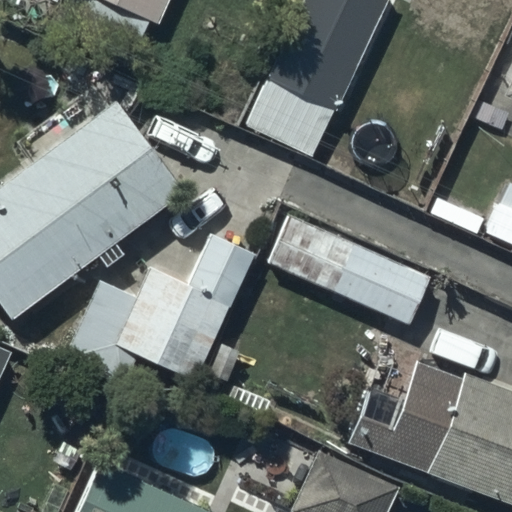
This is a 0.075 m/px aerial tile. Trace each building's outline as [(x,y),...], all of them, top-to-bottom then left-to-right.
[(64,0),(58,13),(132,47),(142,26),(156,33),(171,0),(64,0)] [(294,0),(241,113),(312,146),(381,0),(294,0)] [(511,62),(502,85),(511,88),(511,199),(496,192),(480,227),(511,241),(511,62)] [(27,148),(0,168),(0,297),(8,308),(93,245),(103,258),(121,244),(112,233),(181,183),(114,91),(106,97),(90,76),(14,131),(27,148)] [(253,250),(404,316),(427,263),(352,230),(350,235),(285,207),(276,226),(265,221),(253,250)] [(95,270),(56,354),(135,390),(152,352),(192,370),(251,242),(205,222),(181,275),(145,259),(132,287),(95,270)] [(511,380),(458,360),(456,367),(381,338),(344,434),(430,466),(427,473),(470,490),(474,481),(511,495),(511,380)] [(377,511),(393,478),(316,442),(311,451),(263,429),(240,478),(288,500),(286,504),(303,511),(377,511)] [(203,511),(209,500),(95,449),(66,511),(203,511)]
